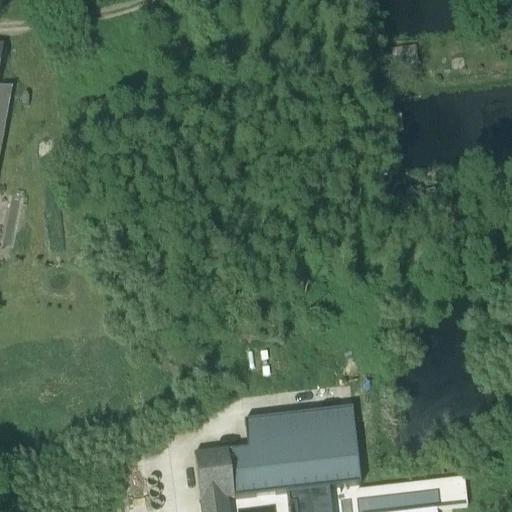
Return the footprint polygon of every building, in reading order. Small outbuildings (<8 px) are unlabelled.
[(0,156),(12,92),(0,90),(0,156)] [(373,129),(355,131),(360,185),(378,183),(373,129)] [(306,415),(306,417),(310,445),(315,492),(359,487),(350,411),(306,415)] [(306,417),(243,425),(247,452),(310,445),(306,417)] [(247,452),(229,454),(235,501),(315,492),(310,445),(247,452)] [(236,511),(235,501),(229,454),(194,458),(201,511),(236,511)] [(315,492),(291,495),(293,507),(316,504),(315,492)]
